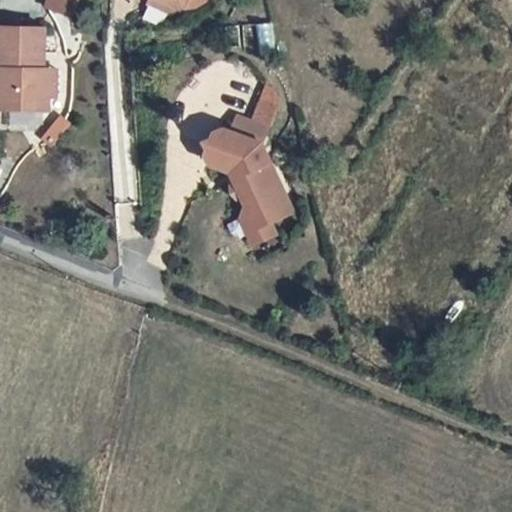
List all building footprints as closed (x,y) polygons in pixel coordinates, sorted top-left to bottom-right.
[(46,0),(44,7),(73,17),(79,0),(46,0)] [(41,27),(0,25),(0,68),(7,69),(5,109),(44,110),(45,96),(52,97),(53,72),(40,72),(40,67),(41,27)] [(263,123),(233,113),(228,130),(258,140),(263,123)] [(258,140),(228,130),(220,128),(213,131),(204,154),(207,162),(228,170),(242,203),(237,217),(251,222),(252,225),(265,219),(287,209),(258,140)] [(251,222),(237,217),(248,241),(270,231),(265,219),(252,225),(251,222)]
